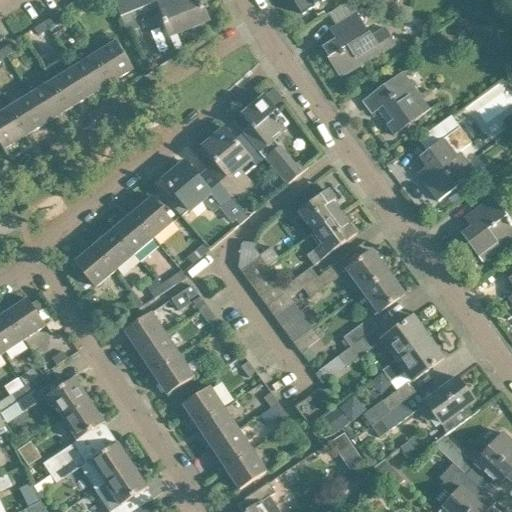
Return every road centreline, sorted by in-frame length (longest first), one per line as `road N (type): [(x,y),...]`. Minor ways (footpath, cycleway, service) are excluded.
road 1 (unclassified): [(511,377),(282,60)]
road 2 (residential): [(282,60),(33,253)]
road 3 (residential): [(197,511),(189,482),(33,253)]
road 4 (residential): [(0,185),(257,24)]
